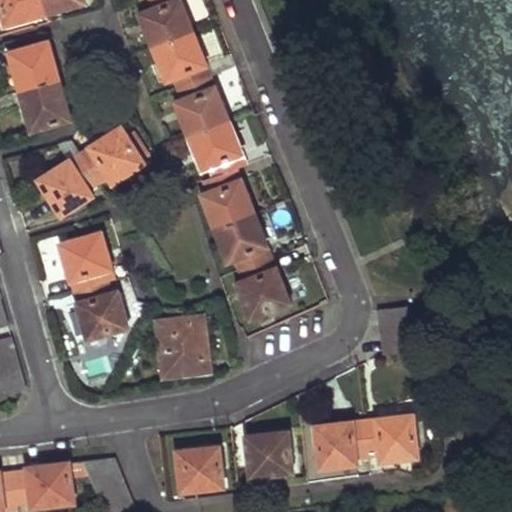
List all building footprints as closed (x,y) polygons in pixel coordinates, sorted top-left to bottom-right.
[(0,0),(6,23),(45,12),(43,5),(41,0),(0,0)] [(83,0),(41,0),(43,5),(58,1),(60,8),(84,1),(83,0)] [(149,0),(154,10),(141,15),(154,48),(192,33),(178,0),(149,0)] [(58,1),(43,5),(45,12),(60,8),(58,1)] [(192,33),(154,48),(167,79),(172,78),(176,90),(210,77),(192,33)] [(48,42),(39,45),(43,60),(52,58),(48,42)] [(39,45),(11,53),(22,91),(49,84),(59,81),(52,58),(43,60),(39,45)] [(210,77),(176,90),(181,101),(177,104),(190,135),(227,120),(210,77)] [(59,81),(49,84),(53,98),(63,95),(59,81)] [(49,84),(22,91),(32,129),(70,119),(63,95),(53,98),(49,84)] [(227,120),(190,135),(203,167),(207,167),(212,178),(235,169),(245,165),(227,120)] [(123,129),(82,156),(98,182),(109,176),(113,183),(145,162),(123,129)] [(82,156),(40,183),(62,217),(94,196),(90,188),(98,182),(82,156)] [(208,194),(202,196),(214,228),(253,213),(235,169),(212,178),(203,182),(208,194)] [(253,213),(214,228),(228,263),(235,261),(239,272),(271,259),(253,213)] [(100,231),(62,241),(76,291),(109,282),(105,269),(110,267),(100,231)] [(243,284),(236,286),(249,319),(289,303),(271,259),(239,272),(243,284)] [(109,282),(76,291),(89,337),(127,327),(116,290),(111,291),(109,282)] [(410,310),(379,313),(381,326),(411,323),(410,310)] [(5,314),(0,315),(0,329),(9,327),(5,314)] [(204,317),(157,323),(163,378),(198,374),(196,362),(205,361),(203,342),(206,341),(204,317)] [(411,323),(381,326),(383,340),(413,337),(411,323)] [(413,337),(383,340),(385,355),(414,352),(413,337)] [(13,341),(0,344),(0,356),(16,353),(13,341)] [(16,353),(0,356),(0,370),(20,366),(16,353)] [(92,377),(112,371),(107,354),(87,360),(92,377)] [(205,361),(196,362),(198,374),(210,373),(208,360),(205,361)] [(20,366),(0,370),(0,385),(23,378),(20,366)] [(23,378),(0,385),(0,399),(27,392),(23,378)] [(415,418),(367,423),(370,457),(383,455),(384,460),(420,456),(415,418)] [(367,423),(318,429),(322,467),(359,463),(358,458),(370,457),(367,423)] [(290,435),(250,439),(253,467),(268,465),(269,474),(294,472),(290,435)] [(221,448),(181,452),(184,481),(200,479),(201,488),(225,486),(221,448)] [(115,459),(83,464),(88,476),(120,473),(115,459)] [(31,472),(15,474),(18,504),(34,503),(34,507),(75,503),(71,465),(47,468),(47,476),(31,478),(31,472)] [(268,465),(253,467),(254,476),(269,474),(268,465)] [(47,468),(31,470),(31,472),(31,478),(47,476),(47,468)] [(0,511),(5,511),(4,506),(18,504),(15,474),(2,476),(1,473),(0,473),(0,511)] [(120,473),(88,476),(93,489),(125,486),(120,473)] [(200,479),(184,481),(185,490),(201,488),(200,479)] [(125,486),(93,489),(99,503),(130,499),(125,486)] [(135,511),(130,499),(99,503),(102,511),(135,511)]
